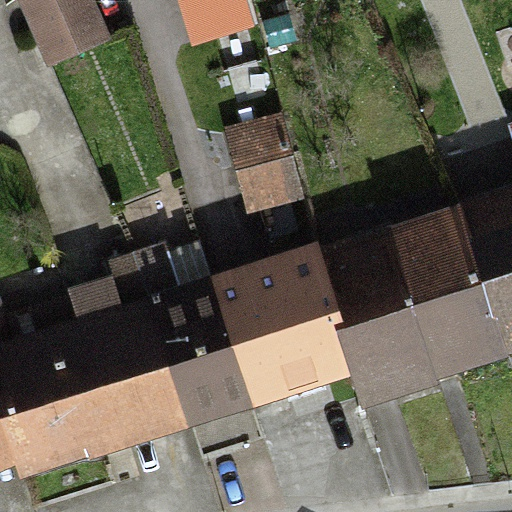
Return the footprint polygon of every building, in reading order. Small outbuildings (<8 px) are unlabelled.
[(74,0),(21,0),(11,5),(41,71),(95,47),(74,0)] [(224,135),(241,215),(294,204),(282,149),(277,124),(224,135)] [(511,132),(503,136),(511,162),(511,132)] [(511,195),(447,217),(505,356),(511,354),(511,195)] [(447,217),(367,245),(418,386),(497,358),(447,217)] [(367,245),(302,268),(340,374),(353,410),(418,386),(367,245)] [(114,274),(126,307),(193,283),(182,250),(114,274)] [(298,256),(197,292),(239,410),(340,374),(302,268),(298,256)] [(126,307),(172,434),(239,410),(197,292),(193,283),(126,307)] [(1,346),(0,346),(0,474),(4,474),(5,487),(172,434),(126,307),(107,313),(98,289),(61,302),(66,330),(1,346)]
